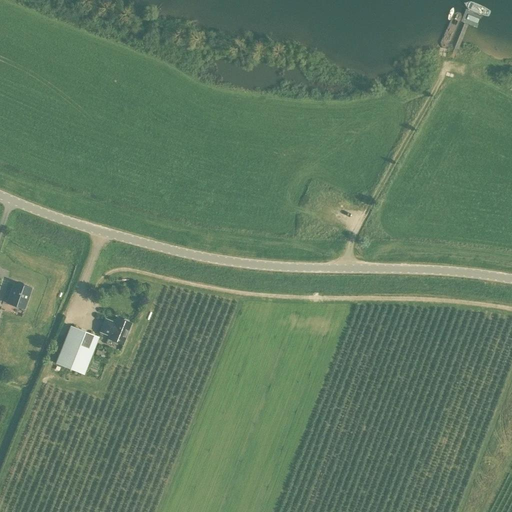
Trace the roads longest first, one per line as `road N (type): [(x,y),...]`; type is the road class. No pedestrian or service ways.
road 1 (unclassified): [(511,273),(204,255),(102,231),(0,194)]
road 2 (track): [(77,299),(123,269),(230,291),(511,311)]
road 3 (track): [(449,59),(343,264)]
road 4 (track): [(0,489),(49,366)]
